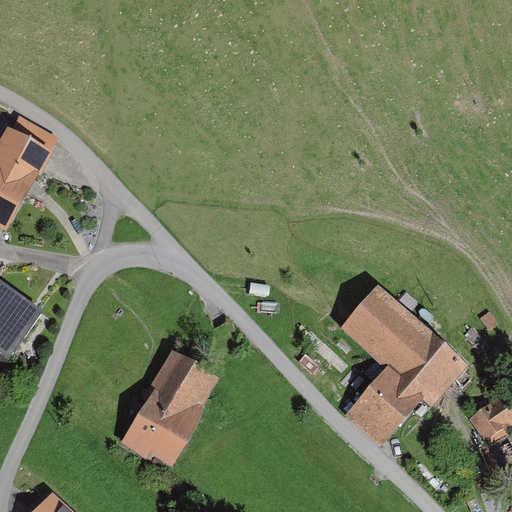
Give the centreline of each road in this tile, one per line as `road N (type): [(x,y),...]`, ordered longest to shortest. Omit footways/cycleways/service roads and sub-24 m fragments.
road 1 (residential): [(433,511),(113,189)]
road 2 (track): [(0,501),(92,274),(105,259),(188,265)]
road 3 (residential): [(113,189),(57,130),(0,91)]
